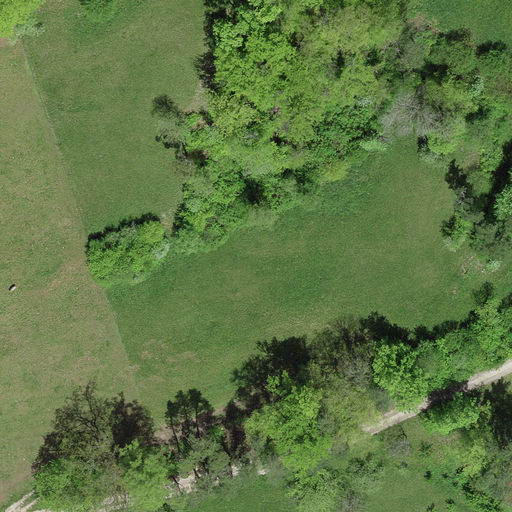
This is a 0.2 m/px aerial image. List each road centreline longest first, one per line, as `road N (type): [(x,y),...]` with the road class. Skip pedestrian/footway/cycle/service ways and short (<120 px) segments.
road 1 (track): [(511,363),(337,443),(75,511)]
road 2 (track): [(16,511),(42,492),(161,441)]
